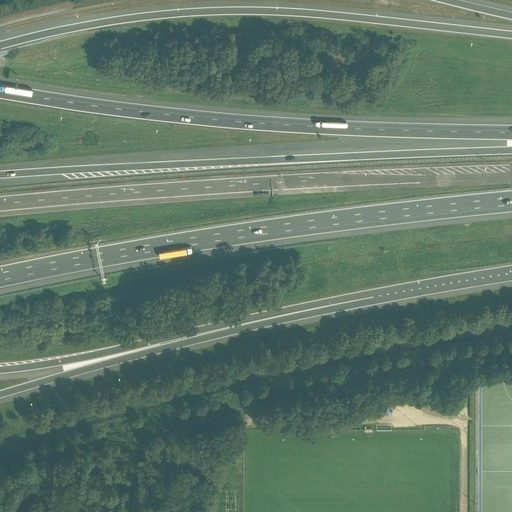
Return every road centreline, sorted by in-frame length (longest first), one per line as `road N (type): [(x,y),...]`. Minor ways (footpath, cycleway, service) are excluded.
road 1 (motorway): [(0,276),(231,234),(511,199)]
road 2 (motorway): [(511,33),(232,11),(121,20),(0,44)]
road 3 (motorway): [(511,134),(257,123),(0,91)]
road 4 (motorway): [(511,151),(0,175)]
road 5 (motorway): [(237,321),(511,270)]
road 6 (motorway): [(0,395),(237,321)]
road 7 (motorway): [(0,371),(237,321)]
